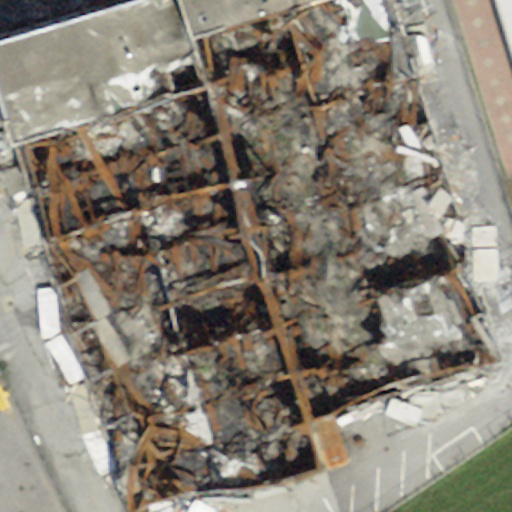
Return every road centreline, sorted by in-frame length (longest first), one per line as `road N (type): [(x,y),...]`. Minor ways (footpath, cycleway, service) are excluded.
road 1 (unknown): [(415,0),(483,205),(511,333)]
road 2 (unknown): [(511,366),(493,391),(392,434)]
